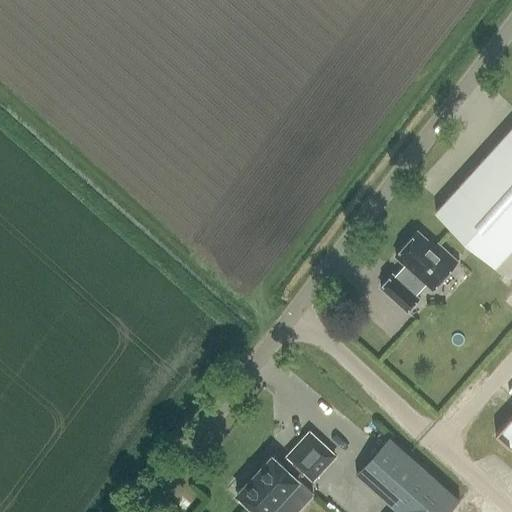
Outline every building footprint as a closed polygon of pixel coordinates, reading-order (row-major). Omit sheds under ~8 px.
[(511,249),(511,127),(435,212),(496,267),(511,249)] [(392,283),(380,296),(406,319),(418,306),(415,303),(425,292),(431,297),(455,270),(436,253),(434,256),(416,240),(394,265),(408,277),(398,288),(392,283)] [(511,412),(494,433),(511,449),(511,412)] [(313,479),(335,456),(310,433),(288,456),(313,479)] [(448,511),(461,498),(390,436),(356,474),(396,509),(393,511),(448,511)] [(270,511),(297,482),(270,458),(236,497),(252,511),(270,511)]
